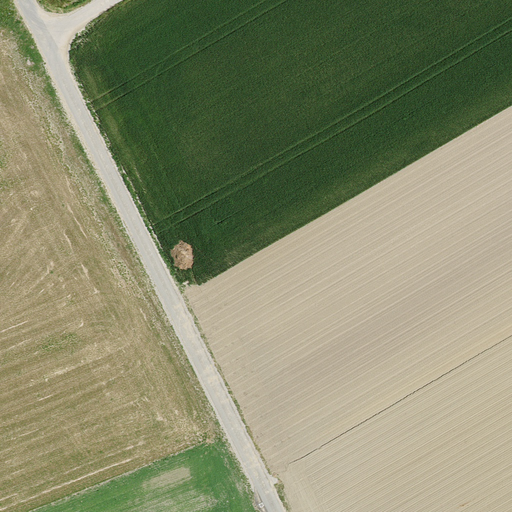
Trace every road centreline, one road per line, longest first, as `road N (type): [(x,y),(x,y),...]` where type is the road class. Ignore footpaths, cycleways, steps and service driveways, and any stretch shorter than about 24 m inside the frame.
road 1 (track): [(275,511),(26,0)]
road 2 (track): [(238,438),(49,511)]
